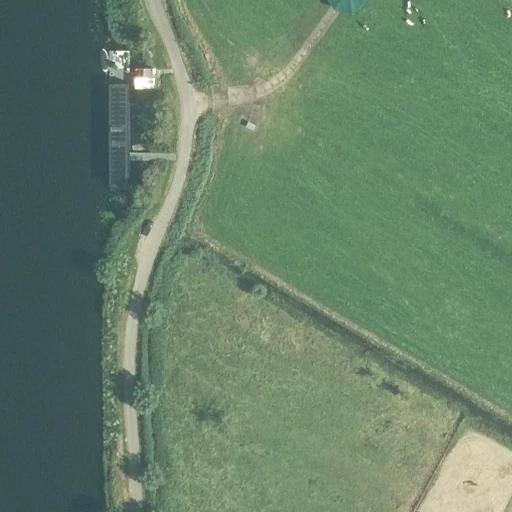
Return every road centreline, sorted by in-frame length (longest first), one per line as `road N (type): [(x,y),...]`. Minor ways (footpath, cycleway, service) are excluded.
road 1 (unclassified): [(137,511),(129,392),(134,298),(186,154),(191,100),(151,0)]
road 2 (track): [(342,0),(288,93),(191,100)]
